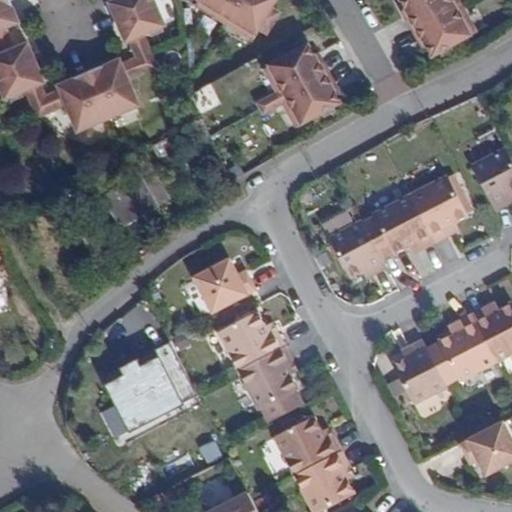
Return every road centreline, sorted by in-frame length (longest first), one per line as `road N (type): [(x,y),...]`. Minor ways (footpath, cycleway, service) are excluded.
road 1 (residential): [(264,192),(134,281),(63,348),(25,420)]
road 2 (residential): [(335,344),(413,494),(461,511)]
road 3 (residential): [(511,255),(335,344)]
road 4 (residential): [(264,192),(335,344)]
road 5 (residential): [(402,111),(264,192)]
road 6 (residential): [(342,0),(402,111)]
road 7 (residential): [(511,55),(402,111)]
